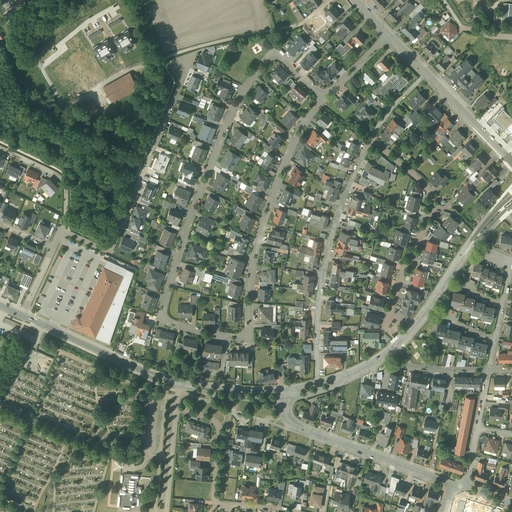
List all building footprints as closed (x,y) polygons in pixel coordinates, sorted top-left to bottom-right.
[(320,0),(310,0),(311,1),(306,4),(310,9),(322,2),(320,0)] [(372,0),(377,4),(376,4),(382,9),(387,3),(389,0),(372,0)] [(409,1),(401,8),(404,11),(403,11),(408,16),(416,8),(409,1)] [(337,10),(332,5),(326,11),(334,20),(341,13),(338,10),(337,10)] [(397,12),(393,9),(388,15),(394,22),(400,16),(399,15),(397,12)] [(417,13),(409,22),(408,22),(401,29),(410,38),(414,34),(416,36),(419,33),(414,27),(422,18),(420,16),(420,15),(419,15),(417,13)] [(346,19),(340,25),(343,27),(337,33),(342,38),(347,32),(348,32),(354,26),(346,19)] [(449,22),(441,31),(445,35),(446,33),(450,38),(456,33),(456,30),(453,27),(454,27),(449,22)] [(419,33),(416,36),(419,39),(426,32),(423,29),(419,33)] [(328,30),(321,36),(325,40),(332,34),(328,30)] [(129,31),(123,35),(122,35),(129,48),(131,47),(130,44),(135,42),(129,31)] [(366,39),(359,32),(353,37),(353,38),(351,40),(350,40),(347,43),(351,48),(357,42),(360,45),(366,39)] [(129,48),(122,35),(115,39),(121,50),(125,47),(127,49),(129,48)] [(297,38),(293,42),(300,49),(307,43),(300,36),(297,39),(297,38)] [(108,41),(101,45),(108,58),(110,56),(109,54),(114,51),(108,41)] [(290,46),(287,49),(294,56),(300,49),(293,42),(289,45),(290,46)] [(429,42),(423,48),(430,55),(436,50),(429,42)] [(347,43),(344,46),(341,43),(336,48),(343,55),(351,48),(347,43)] [(108,58),(101,45),(94,49),(100,59),(105,56),(106,59),(108,58)] [(313,45),(306,51),(309,54),(311,52),(312,54),(317,50),(313,45)] [(448,46),(443,51),(447,54),(448,56),(453,51),(448,46)] [(213,56),(203,52),(200,60),(209,64),(213,56)] [(312,54),(311,52),(309,54),(301,62),(308,69),(313,64),(313,65),(314,64),(318,59),(312,54)] [(442,59),(436,64),(442,71),(448,65),(445,63),(450,58),(448,56),(447,54),(442,59)] [(391,65),(384,57),(379,63),(383,67),(382,68),(385,71),(386,70),(391,65)] [(200,60),(198,59),(195,66),(206,71),(209,64),(200,60)] [(455,70),(450,75),(456,81),(457,81),(463,87),(461,89),(468,96),(473,90),(472,88),(476,84),(478,86),(484,80),(478,74),(474,77),(468,70),(473,66),(466,59),(461,64),(460,63),(454,69),(455,70)] [(342,68),(335,62),(331,67),(332,68),(336,72),(337,73),(340,69),(342,68)] [(288,75),(278,66),(271,74),(280,83),(288,75)] [(455,70),(454,69),(451,66),(445,72),(449,76),(450,75),(455,70)] [(327,72),(325,74),(323,74),(321,72),(322,72),(319,69),(313,75),(316,77),(316,78),(317,79),(318,79),(320,82),(322,82),(322,83),(323,84),(325,84),(326,83),(326,82),(328,82),(335,75),(334,74),(336,72),(332,68),(330,70),(329,69),(326,72),(327,72)] [(130,72),(104,87),(113,103),(139,88),(130,72)] [(365,72),(362,75),(372,85),(375,82),(365,72)] [(400,79),(393,86),(395,88),(393,89),(394,90),(394,89),(397,92),(400,89),(400,88),(401,88),(408,81),(405,78),(406,77),(401,72),(397,76),(400,79)] [(384,73),(379,79),(382,83),(388,77),(384,73)] [(383,86),(379,90),(382,92),(384,95),(393,86),(400,79),(397,76),(395,74),(383,86)] [(202,79),(192,75),(187,86),(197,91),(202,79)] [(290,78),(284,84),(288,88),(294,82),(290,78)] [(222,81),(218,80),(216,86),(223,89),(224,86),(228,87),(229,85),(229,84),(222,81)] [(273,90),(267,84),(264,87),(267,90),(265,91),(267,93),(269,95),(273,90)] [(381,84),(375,90),(380,95),(382,92),(379,90),(383,86),(381,84)] [(223,89),(220,96),(228,99),(233,89),(228,87),(224,86),(223,89)] [(260,86),(253,94),(260,101),(267,93),(265,91),(260,86)] [(298,88),(294,93),(292,91),(289,94),(292,97),(293,96),(300,102),(305,96),(304,95),(306,93),(301,89),(299,87),(298,88)] [(419,92),(410,101),(416,108),(420,104),(422,105),(425,101),(424,100),(425,99),(419,92)] [(347,97),(343,93),(340,97),(335,103),(339,107),(340,105),(344,109),(352,102),(347,97)] [(357,99),(351,93),(347,96),(347,97),(352,102),(353,103),(357,99)] [(485,94),(475,104),(481,110),(487,104),(491,101),(485,94)] [(375,100),(370,95),(367,98),(369,100),(372,103),(372,104),(375,100)] [(491,101),(487,104),(490,108),(497,101),(494,98),(491,101)] [(192,106),(181,102),(177,112),(188,116),(192,106)] [(94,103),(85,108),(96,125),(104,120),(94,103)] [(218,106),(213,104),(208,116),(219,120),(224,108),(218,106)] [(295,109),(289,104),(285,108),(289,112),(290,111),(292,113),(295,109)] [(365,104),(355,114),(360,118),(364,113),(370,119),(375,113),(368,106),(366,104),(365,104)] [(258,114),(249,106),(241,117),(249,124),(258,114)] [(443,114),(434,106),(428,112),(432,117),(426,123),(430,127),(436,121),(440,118),(443,114)] [(511,115),(503,106),(493,116),(496,119),(495,120),(502,128),(503,127),(506,129),(508,127),(511,132),(510,134),(511,135),(511,137),(511,115)] [(122,122),(110,108),(107,111),(119,125),(122,122)] [(268,117),(262,111),(258,116),(266,122),(268,117)] [(289,112),(282,120),(290,127),(294,122),(293,122),(297,118),(292,113),(290,111),(289,112)] [(416,111),(406,121),(409,124),(412,121),(419,114),(416,111)] [(443,114),(440,118),(443,121),(447,118),(448,119),(449,118),(444,113),(443,114)] [(330,119),(323,114),(318,121),(325,126),(330,119)] [(419,114),(412,121),(416,125),(423,118),(419,114)] [(210,121),(201,118),(198,123),(206,126),(206,124),(208,125),(210,121)] [(443,121),(442,123),(441,123),(439,124),(439,125),(436,128),(441,133),(443,135),(443,134),(445,132),(446,132),(447,131),(447,130),(450,128),(451,128),(454,125),(448,119),(447,118),(443,121)] [(393,120),(393,119),(387,126),(394,131),(396,129),(396,130),(398,132),(402,127),(396,122),(397,122),(394,119),(393,120)] [(208,125),(206,124),(206,126),(201,137),(211,141),(216,128),(208,125)] [(285,130),(278,125),(275,130),(281,135),(285,130)] [(173,127),(171,126),(168,132),(169,132),(167,135),(177,139),(181,130),(177,128),(173,127)] [(394,131),(387,126),(381,135),(384,137),(383,138),(386,140),(387,139),(387,140),(391,134),(394,131)] [(131,128),(126,132),(130,137),(135,133),(131,128)] [(244,133),(238,129),(230,140),(239,146),(242,142),(247,136),(244,133)] [(253,134),(247,130),(244,133),(247,136),(250,139),(253,134)] [(319,136),(314,130),(306,139),(313,146),(314,145),(315,145),(317,143),(317,142),(320,139),(321,137),(319,136)] [(331,135),(326,130),(322,133),(328,138),(328,137),(331,135)] [(465,137),(458,130),(449,138),(453,142),(454,141),(457,145),(465,137)] [(285,139),(277,132),(274,136),(275,137),(270,142),(278,148),(285,139)] [(322,133),(319,136),(321,137),(320,139),(323,141),(324,143),(328,138),(322,133)] [(441,133),(436,139),(440,143),(440,142),(446,137),(443,134),(443,135),(441,133)] [(362,139),(356,135),(353,139),(359,143),(362,139)] [(446,137),(440,142),(443,145),(449,140),(446,137)] [(203,142),(195,139),(193,145),(197,146),(201,148),(203,142)] [(320,139),(317,142),(317,143),(315,145),(314,145),(316,148),(323,141),(320,139)] [(469,141),(461,149),(464,152),(459,156),(464,161),(476,149),(473,146),(473,145),(469,141)] [(359,145),(352,142),(349,148),(348,148),(342,145),(340,148),(354,155),(359,145)] [(273,149),(266,144),(263,148),(270,153),(273,149)] [(201,148),(197,146),(192,158),(202,162),(207,150),(201,148)] [(304,148),(296,159),(304,165),(309,159),(311,161),(315,156),(309,152),(304,148)] [(354,155),(340,148),(339,151),(346,155),(345,157),(343,156),(340,163),(348,167),(354,155)] [(457,148),(451,155),(454,158),(460,151),(457,148)] [(240,157),(229,151),(226,157),(222,164),(221,164),(224,166),(230,169),(232,170),(240,157)] [(163,173),(170,157),(160,153),(158,159),(157,159),(153,169),(163,173)] [(277,159),(268,153),(261,164),(270,170),(270,169),(274,163),(277,159)] [(481,153),(475,159),(470,164),(475,169),(480,164),(482,166),(487,160),(481,153)] [(388,161),(381,156),(378,160),(385,165),(388,161)] [(8,161),(4,159),(0,167),(5,169),(8,161)] [(194,163),(186,160),(182,170),(186,172),(187,173),(186,175),(184,179),(184,180),(192,183),(194,183),(196,179),(197,175),(199,171),(195,170),(196,168),(192,166),(194,163)] [(384,173),(374,168),(375,165),(368,162),(364,170),(384,179),(387,180),(389,172),(385,170),(384,173)] [(19,169),(10,164),(6,172),(18,178),(19,175),(21,170),(19,169)] [(491,164),(485,170),(486,171),(482,175),(488,181),(492,177),(493,178),(499,172),(491,164)] [(230,169),(224,166),(223,167),(222,167),(221,170),(231,175),(233,171),(232,170),(230,169)] [(38,174),(28,169),(24,178),(34,183),(38,174)] [(301,174),(294,169),(294,170),(291,173),(293,175),(289,180),(297,186),(299,184),(299,183),(302,179),(303,179),(303,178),(304,176),(301,174)] [(364,170),(359,182),(367,186),(366,185),(368,180),(375,183),(376,181),(382,183),(384,179),(364,170)] [(270,177),(258,172),(256,178),(260,180),(258,186),(258,187),(262,188),(265,189),(270,177)] [(437,172),(430,179),(437,186),(440,182),(444,179),(443,178),(437,172)] [(229,179),(220,174),(213,185),(223,191),(223,190),(222,190),(224,187),(225,187),(229,179)] [(444,179),(440,182),(443,186),(450,179),(446,175),(443,178),(444,179)] [(471,180),(468,183),(470,185),(477,178),(475,176),(471,180)] [(48,180),(42,177),(38,185),(42,186),(45,189),(44,190),(51,196),(55,192),(54,191),(57,187),(49,179),(48,180)] [(240,181),(233,177),(230,182),(237,186),(240,181)] [(496,179),(490,185),(493,188),(499,182),(496,179)] [(341,183),(334,180),(333,183),(326,180),(325,183),(339,189),(341,183)] [(146,182),(144,189),(153,192),(156,186),(146,182)] [(339,189),(325,183),(323,188),(329,190),(326,197),(334,201),(339,189)] [(470,185),(468,183),(462,188),(465,191),(467,189),(469,191),(473,188),(470,185)] [(252,188),(247,185),(244,190),(251,194),(253,189),(252,188)] [(258,186),(254,185),(252,188),(253,189),(260,193),(262,188),(258,187),(258,186)] [(178,187),(175,193),(179,194),(177,201),(186,205),(191,192),(185,189),(178,187)] [(301,191),(294,188),(292,192),(294,193),(293,196),(298,198),(301,191)] [(490,188),(481,197),(488,204),(497,196),(490,188)] [(153,192),(144,189),(141,195),(151,199),(153,192)] [(465,191),(458,197),(464,204),(473,195),(469,191),(467,189),(465,191)] [(292,192),(286,190),(285,191),(284,191),(281,198),(283,199),(283,200),(285,201),(286,200),(288,201),(290,201),(291,197),(292,198),(293,196),(294,193),(292,192)] [(262,198),(253,193),(246,204),(255,210),(262,198)] [(217,200),(210,196),(205,206),(212,210),(214,207),(216,207),(218,203),(219,201),(217,200)] [(226,200),(219,196),(217,200),(219,201),(218,203),(223,206),(226,200)] [(353,196),(350,207),(363,211),(364,208),(359,207),(362,199),(359,198),(353,196)] [(420,198),(411,196),(408,202),(418,205),(420,198)] [(177,205),(168,201),(166,207),(170,209),(171,209),(174,210),(177,205)] [(418,205),(408,202),(407,208),(411,209),(416,211),(418,205)] [(246,210),(237,206),(235,211),(243,215),(246,210)] [(144,220),(147,211),(136,207),(133,215),(142,219),(144,220)] [(363,211),(350,207),(348,212),(355,215),(356,212),(361,214),(361,216),(367,218),(369,213),(363,211)] [(6,208),(4,212),(2,217),(11,221),(16,212),(6,208)] [(313,210),(304,208),(301,214),(304,215),(309,216),(310,217),(312,214),(313,210)] [(174,210),(171,209),(170,209),(167,218),(174,221),(173,223),(177,225),(182,213),(174,210)] [(286,212),(278,209),(277,213),(276,213),(275,216),(274,220),(282,223),(286,212)] [(30,217),(23,214),(18,225),(26,228),(30,221),(32,217),(30,217)] [(255,219),(245,214),(240,226),(249,230),(255,219)] [(321,216),(312,214),(310,217),(314,219),(327,222),(329,217),(322,215),(321,216)] [(133,215),(129,225),(138,229),(142,219),(133,215)] [(215,221),(203,215),(201,219),(210,224),(209,225),(213,227),(215,221)] [(409,215),(408,215),(405,226),(414,228),(417,218),(415,218),(408,216),(409,215)] [(449,216),(442,225),(450,232),(451,232),(451,233),(455,229),(454,228),(458,223),(459,223),(455,220),(450,216),(450,215),(449,216)] [(327,222),(314,219),(310,217),(309,221),(314,223),(318,224),(318,223),(319,223),(318,226),(326,228),(327,222)] [(458,217),(455,220),(459,223),(458,223),(461,226),(464,223),(458,217)] [(210,224),(201,219),(196,229),(205,233),(209,225),(210,224)] [(166,224),(158,222),(156,227),(164,230),(166,224)] [(49,228),(40,224),(36,233),(45,237),(46,234),(49,228)] [(354,226),(348,224),(346,231),(350,232),(351,230),(352,231),(354,226)] [(442,225),(440,224),(433,233),(440,238),(441,236),(445,239),(451,232),(450,232),(442,225)] [(175,233),(165,229),(160,242),(170,246),(175,233)] [(284,232),(273,229),(272,234),(270,233),(267,242),(278,245),(280,239),(283,239),(284,232)] [(402,231),(397,230),(396,234),(399,235),(397,242),(405,244),(408,233),(402,231)] [(350,234),(341,232),(339,240),(348,242),(350,237),(350,234)] [(133,233),(130,240),(134,242),(134,243),(137,245),(141,236),(133,233)] [(249,240),(236,235),(233,241),(238,243),(236,250),(237,251),(244,253),(246,246),(247,243),(249,240)] [(506,236),(501,235),(499,245),(500,245),(500,244),(503,245),(510,247),(510,245),(511,238),(511,239),(506,238),(506,236)] [(18,241),(10,237),(6,245),(14,249),(18,241)] [(123,237),(120,247),(123,248),(123,249),(127,251),(127,250),(131,251),(134,243),(134,242),(130,240),(123,237)] [(362,241),(350,237),(348,242),(352,244),(361,246),(361,245),(361,246),(362,241)] [(322,243),(313,240),(312,246),(313,248),(312,251),(311,251),(311,249),(301,247),(300,251),(305,253),(319,256),(320,250),(321,249),(322,248),(321,247),(322,243)] [(339,240),(338,243),(337,244),(338,245),(337,247),(336,247),(337,248),(336,250),(344,252),(345,248),(349,249),(349,247),(350,246),(352,246),(351,247),(351,248),(360,250),(361,246),(361,245),(361,246),(352,244),(348,242),(339,240)] [(437,244),(428,241),(425,250),(436,253),(435,253),(437,244)] [(210,245),(201,242),(199,247),(207,250),(206,250),(208,250),(210,245)] [(26,244),(22,252),(25,254),(28,256),(29,255),(32,257),(36,249),(26,244)] [(199,247),(194,245),(190,253),(189,253),(187,258),(197,261),(200,254),(204,255),(206,250),(207,250),(199,247)] [(401,250),(390,247),(390,248),(387,257),(398,260),(401,250)] [(271,251),(265,250),(265,251),(263,262),(264,262),(273,264),(273,263),(274,256),(277,256),(278,252),(271,251)] [(436,253),(425,250),(424,250),(421,259),(433,262),(434,257),(433,257),(435,253),(436,253)] [(163,253),(158,251),(153,263),(164,267),(166,262),(165,262),(168,255),(163,253)] [(319,256),(305,253),(305,256),(311,257),(310,259),(309,265),(316,267),(319,256)] [(37,254),(33,262),(38,265),(42,257),(37,254)] [(225,257),(217,254),(216,260),(223,263),(225,257)] [(237,259),(231,257),(228,265),(242,269),(244,262),(237,259)] [(112,262),(107,260),(102,271),(83,311),(84,311),(80,318),(77,316),(75,321),(73,325),(76,327),(75,329),(76,329),(80,331),(81,331),(85,333),(86,333),(90,335),(90,336),(90,335),(95,337),(95,338),(99,340),(100,340),(104,342),(105,342),(109,344),(133,273),(134,273),(134,272),(127,269),(126,269),(112,262)] [(223,263),(216,260),(215,266),(221,268),(223,263)] [(479,263),(474,262),(474,264),(472,272),(471,274),(479,276),(480,272),(482,265),(482,264),(479,264),(479,263)] [(341,265),(333,263),(332,273),(352,276),(352,272),(352,271),(346,270),(346,272),(340,271),(341,265)] [(385,263),(384,263),(384,264),(381,274),(391,276),(394,265),(385,263)] [(242,269),(228,265),(226,272),(232,275),(232,274),(239,277),(242,269)] [(206,270),(195,266),(193,271),(195,272),(194,274),(203,277),(206,270)] [(193,271),(185,268),(183,275),(182,275),(181,280),(191,283),(194,274),(195,272),(193,271)] [(426,271),(417,268),(415,274),(425,277),(426,271)] [(484,273),(480,272),(479,276),(479,279),(486,281),(487,274),(489,269),(485,268),(484,273)] [(154,271),(150,270),(149,272),(148,277),(151,278),(148,286),(157,290),(163,275),(154,271)] [(271,270),(268,270),(268,272),(262,272),(262,277),(267,278),(267,283),(276,283),(276,278),(274,278),(275,270),(271,270)] [(491,275),(487,274),(486,281),(485,283),(493,284),(494,279),(495,272),(492,271),(491,275)] [(352,276),(332,273),(329,286),(338,287),(339,280),(340,277),(341,277),(345,278),(344,280),(351,281),(352,276)] [(415,274),(413,283),(415,283),(420,285),(422,285),(425,277),(415,274)] [(315,277),(305,275),(304,284),(294,283),(293,287),(296,288),(299,288),(305,289),(313,290),(315,277)] [(497,280),(494,279),(493,284),(492,286),(496,287),(497,287),(497,286),(500,287),(499,288),(500,288),(502,276),(498,275),(497,280)] [(237,280),(228,276),(226,283),(232,285),(232,283),(236,284),(237,280)] [(380,281),(378,280),(378,282),(377,285),(379,286),(378,291),(386,293),(388,283),(380,281)] [(236,284),(232,283),(232,285),(229,294),(233,295),(238,296),(241,286),(236,284)] [(7,284),(3,294),(14,299),(19,290),(7,284)] [(266,289),(259,288),(259,298),(265,299),(265,297),(270,298),(270,289),(266,289)] [(412,290),(407,289),(406,289),(407,289),(406,292),(404,299),(404,300),(403,302),(402,306),(402,307),(401,308),(402,308),(401,311),(400,311),(411,314),(412,311),(414,304),(414,302),(418,304),(418,303),(419,299),(419,300),(421,293),(417,292),(415,291),(412,291),(413,290),(412,290)] [(464,294),(453,292),(451,304),(461,306),(462,305),(463,297),(464,297),(464,294)] [(157,298),(147,294),(146,294),(142,306),(152,310),(157,298)] [(373,296),(371,295),(371,296),(370,301),(382,304),(384,299),(373,296)] [(464,297),(463,297),(462,305),(461,306),(461,308),(472,311),(472,310),(474,302),(474,299),(464,297)] [(382,304),(370,301),(368,306),(370,307),(381,310),(382,304)] [(474,302),(472,310),(471,313),(478,315),(481,303),(474,302)] [(485,304),(481,303),(478,315),(481,316),(481,318),(485,319),(487,307),(484,306),(485,304)] [(192,305),(179,305),(178,316),(192,317),(192,305)] [(231,306),(229,306),(229,319),(240,319),(240,307),(238,307),(231,306)] [(334,307),(327,306),(327,307),(326,307),(326,313),(334,313),(334,311),(337,311),(336,312),(342,313),(342,314),(346,315),(346,311),(346,308),(344,308),(340,308),(334,307)] [(495,309),(487,307),(485,319),(492,321),(495,309)] [(135,311),(130,331),(136,333),(142,335),(141,337),(142,337),(146,338),(149,325),(149,326),(141,323),(144,313),(135,311)] [(214,314),(204,314),(204,323),(214,323),(215,316),(215,314),(214,314)] [(379,317),(365,314),(364,320),(363,325),(376,327),(377,322),(379,317)] [(442,324),(438,323),(438,324),(436,333),(444,335),(445,328),(446,325),(442,325),(442,324)] [(309,326),(301,325),(301,328),(300,338),(308,338),(309,326)] [(450,329),(445,328),(444,335),(443,339),(451,341),(453,330),(449,329),(450,329)] [(271,329),(262,329),(262,338),(273,338),(274,329),(271,329)] [(460,332),(453,330),(451,341),(451,342),(458,344),(460,332)] [(162,331),(161,331),(160,338),(159,340),(163,341),(162,346),(171,348),(172,343),(174,334),(162,331)] [(332,331),(324,331),(324,344),(342,344),(342,341),(338,341),(332,341),(332,331)] [(364,333),(363,333),(363,341),(372,341),(372,346),(371,346),(378,346),(378,342),(378,341),(379,341),(379,333),(364,333)] [(467,337),(459,335),(458,344),(457,347),(464,348),(467,337)] [(474,338),(467,337),(464,348),(471,350),(473,341),(474,338)] [(198,341),(185,338),(184,344),(183,349),(196,352),(198,341)] [(480,343),(473,341),(471,350),(470,353),(477,355),(480,343)] [(222,345),(205,343),(204,354),(221,356),(222,345)] [(487,345),(480,343),(477,355),(485,356),(487,345)] [(501,354),(499,354),(499,361),(503,361),(503,362),(509,362),(509,354),(508,354),(501,354)] [(339,356),(323,356),(323,366),(339,366),(339,356)] [(219,363),(200,361),(199,367),(219,370),(219,363)] [(308,362),(301,362),(301,366),(301,373),(309,373),(308,362)] [(269,373),(263,375),(265,381),(265,384),(270,382),(269,382),(276,380),(274,372),(269,373)] [(402,375),(390,373),(389,380),(400,382),(402,375)] [(428,376),(412,373),(410,383),(417,384),(426,386),(428,376)] [(464,377),(455,376),(455,385),(463,385),(464,377)] [(439,378),(434,377),(432,387),(437,388),(437,387),(444,388),(446,380),(439,378)] [(505,378),(494,378),(494,386),(505,386),(505,378)] [(400,382),(389,380),(388,386),(399,388),(400,382)] [(362,383),(360,392),(369,394),(370,385),(362,383)] [(417,384),(410,383),(409,386),(407,386),(404,406),(415,407),(418,387),(416,387),(417,384)] [(384,393),(378,392),(377,396),(376,399),(377,399),(376,403),(382,404),(384,393)] [(391,394),(384,393),(382,404),(389,405),(391,394)] [(397,395),(391,394),(389,405),(395,406),(396,402),(397,402),(397,399),(396,399),(397,395)] [(474,398),(466,396),(462,415),(471,417),(474,398)] [(500,409),(490,408),(489,418),(495,418),(495,417),(500,417),(500,409)] [(309,413),(304,411),(301,419),(312,423),(315,415),(314,415),(309,413)] [(326,415),(323,414),(320,422),(330,425),(331,421),(333,417),(330,416),(327,415),(326,415)] [(471,417),(462,415),(459,433),(467,435),(471,417)] [(425,419),(423,429),(434,431),(436,422),(425,419)] [(209,428),(189,422),(186,430),(186,431),(186,429),(191,431),(190,431),(191,432),(191,431),(192,431),(192,433),(197,435),(197,434),(200,435),(200,439),(199,439),(199,440),(208,440),(209,428)] [(343,422),(340,429),(351,433),(354,426),(351,425),(347,423),(343,422)] [(367,426),(362,424),(360,430),(358,436),(367,439),(370,431),(365,430),(367,426)] [(385,434),(381,432),(378,443),(386,446),(388,440),(389,440),(391,436),(390,435),(393,428),(388,426),(385,434)] [(405,429),(399,426),(395,435),(402,437),(405,429)] [(245,429),(238,428),(237,436),(245,438),(244,447),(247,447),(247,446),(249,438),(250,429),(245,429)] [(258,431),(250,430),(250,429),(249,438),(247,446),(251,446),(252,439),(253,439),(262,440),(263,432),(258,431)] [(467,435),(459,433),(455,452),(463,454),(467,435)] [(493,439),(488,437),(484,449),(490,451),(493,439)] [(283,441),(273,438),(270,447),(279,450),(283,441)] [(410,442),(401,439),(397,449),(406,453),(410,442)] [(499,441),(493,439),(490,451),(496,452),(499,441)] [(296,446),(289,443),(287,447),(288,448),(286,451),(294,454),(296,446)] [(511,445),(505,443),(502,453),(506,454),(505,457),(511,459),(511,445)] [(240,446),(239,453),(243,453),(243,454),(246,454),(247,450),(247,447),(244,447),(240,446)] [(305,449),(296,446),(294,454),(295,454),(299,455),(303,457),(305,449)] [(200,449),(198,448),(198,449),(197,458),(209,460),(210,450),(200,449)] [(428,452),(418,448),(415,456),(425,460),(428,452)] [(233,452),(232,452),(231,457),(230,463),(241,465),(243,454),(243,453),(239,453),(233,452)] [(329,457),(317,453),(314,452),(314,454),(315,454),(312,461),(317,463),(315,470),(320,471),(322,464),(326,466),(327,464),(329,457)] [(261,457),(246,454),(245,463),(259,465),(261,457)] [(448,459),(442,457),(439,465),(445,467),(448,459)] [(342,462),(340,469),(337,468),(336,475),(333,474),(332,479),(336,481),(338,476),(342,477),(343,476),(346,477),(345,478),(346,479),(347,474),(350,465),(342,462)] [(458,463),(455,471),(462,473),(464,465),(458,463)] [(326,466),(325,469),(333,472),(334,466),(327,464),(326,466)] [(359,468),(350,465),(347,474),(350,476),(348,483),(353,484),(355,477),(359,468)] [(208,467),(199,467),(197,466),(197,468),(196,478),(207,479),(207,475),(208,475),(208,471),(207,471),(208,467)] [(508,470),(502,467),(498,477),(503,478),(504,476),(506,476),(508,470)] [(478,470),(475,478),(485,481),(488,474),(482,472),(478,470)] [(376,475),(367,472),(365,480),(373,483),(376,475)] [(138,480),(139,476),(139,475),(138,475),(137,475),(134,474),(133,474),(132,474),(132,475),(131,476),(131,475),(125,475),(123,475),(121,475),(121,476),(120,480),(121,481),(121,482),(122,482),(123,482),(123,487),(123,488),(123,489),(124,489),(124,490),(122,490),(121,490),(120,491),(120,492),(120,494),(119,494),(119,495),(118,495),(118,503),(118,504),(118,505),(119,505),(122,505),(123,505),(123,506),(123,507),(124,507),(125,507),(129,507),(130,507),(130,506),(130,503),(131,503),(131,504),(132,504),(133,505),(134,505),(135,505),(135,504),(136,504),(137,504),(139,504),(139,503),(139,498),(139,497),(138,497),(139,492),(140,492),(141,492),(141,491),(141,489),(141,488),(140,487),(136,487),(137,481),(138,481),(138,480)] [(381,477),(376,475),(373,483),(371,487),(376,489),(377,489),(379,485),(382,477),(381,477)] [(498,477),(495,476),(493,483),(502,486),(504,486),(505,483),(504,482),(505,479),(503,478),(498,477)] [(408,486),(397,482),(394,490),(400,492),(399,494),(404,496),(408,486)] [(291,496),(299,497),(301,485),(299,485),(289,483),(289,488),(292,488),(291,496)] [(379,485),(377,489),(376,489),(375,492),(385,496),(386,487),(379,485)] [(321,494),(321,495),(322,495),(323,488),(314,486),(313,493),(321,494)] [(251,490),(247,489),(246,487),(244,487),(243,488),(242,496),(243,497),(247,498),(249,496),(251,496),(252,497),(254,497),(254,496),(253,495),(254,492),(254,491),(256,492),(256,488),(255,487),(252,487),(251,488),(251,490)] [(280,490),(270,488),(268,499),(278,500),(280,490)] [(417,489),(413,488),(410,496),(420,500),(423,492),(417,490),(417,489)] [(439,493),(429,489),(426,498),(429,499),(427,503),(432,505),(433,500),(436,501),(439,493)] [(349,494),(340,493),(336,492),(334,499),(339,500),(338,506),(342,506),(341,508),(348,509),(350,500),(348,500),(349,494)] [(313,493),(311,503),(315,504),(315,506),(321,507),(322,502),(320,502),(321,495),(321,494),(313,493)] [(484,508),(459,501),(455,511),(482,511),(483,511),(484,508)] [(427,503),(423,511),(433,511),(436,506),(432,505),(427,503)]
